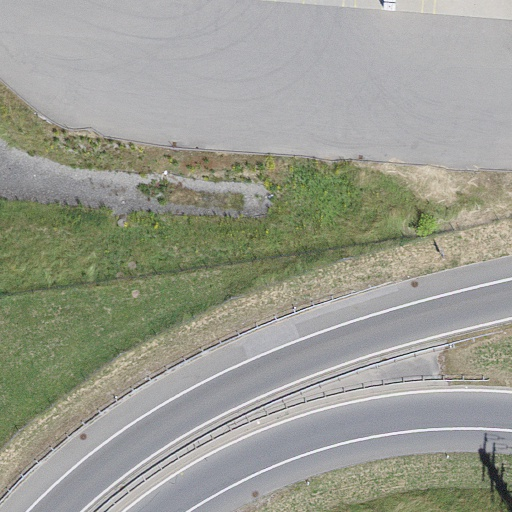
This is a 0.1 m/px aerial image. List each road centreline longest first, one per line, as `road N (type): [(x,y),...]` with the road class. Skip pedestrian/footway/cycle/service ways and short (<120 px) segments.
road 1 (motorway): [(511,299),(284,366),(177,417),(83,484),(58,511)]
road 2 (motorway): [(159,511),(234,465),(317,432),(449,411),(511,415)]
